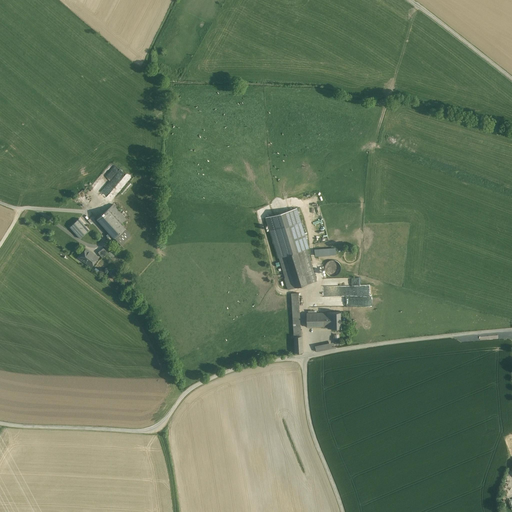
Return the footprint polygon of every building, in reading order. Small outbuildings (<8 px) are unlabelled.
[(115,202),(97,217),(116,238),(127,228),(122,223),(129,217),(115,202)] [(90,229),(80,217),(70,226),(79,237),(90,229)] [(280,257),(286,255),(307,249),(310,248),(302,222),(272,231),(280,257)] [(132,234),(127,228),(116,238),(121,244),(132,234)] [(99,257),(86,247),(79,257),(92,266),(99,257)] [(315,256),(335,255),(335,247),(314,248),(315,256)] [(104,248),(98,251),(101,257),(107,254),(104,248)] [(307,249),(286,255),(295,286),(316,280),(307,249)] [(330,274),(333,275),(335,274),(337,273),(339,271),(340,268),(339,266),(338,263),(337,261),(334,260),(332,260),(329,261),(327,262),(326,264),(325,266),(325,269),(326,271),(328,273),(330,274)] [(114,263),(106,268),(110,274),(118,269),(114,263)] [(352,306),(372,306),(372,285),(360,285),(360,278),(324,278),(324,286),(339,286),(339,295),(352,295),(352,306)] [(292,294),(294,336),(303,336),(301,293),(292,294)] [(327,310),(327,313),(328,326),(341,326),(340,310),(327,310)] [(327,313),(308,313),(308,327),(328,326),(327,313)] [(303,336),(294,336),(295,353),(304,352),(303,336)] [(333,341),(317,345),(318,350),(334,347),(333,341)]
